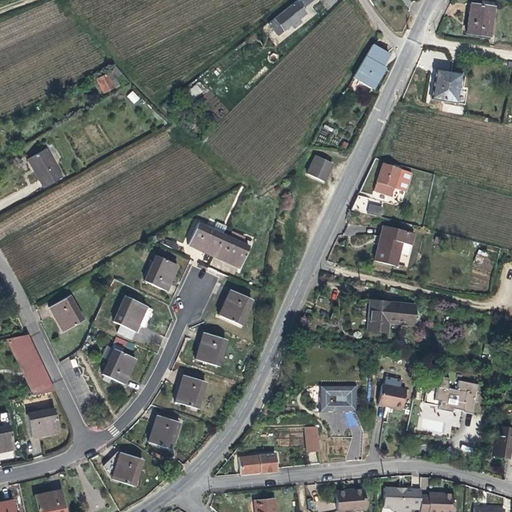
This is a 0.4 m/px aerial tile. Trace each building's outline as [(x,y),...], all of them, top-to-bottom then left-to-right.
[(305,8),(315,0),(300,0),(271,23),(281,36),(294,26),(296,28),(304,22),(302,19),(309,14),(305,8)] [(489,37),(493,7),(470,4),(469,15),(466,33),(489,37)] [(383,68),(381,67),(384,62),(388,54),(372,45),(353,77),(371,89),(383,68)] [(456,103),(461,74),(435,69),(434,77),(430,99),(456,103)] [(115,88),(108,74),(98,78),(105,93),(115,88)] [(199,83),(189,89),(193,97),(204,91),(199,83)] [(132,90),(126,96),(134,104),(140,98),(132,90)] [(46,186),(64,176),(49,148),(29,159),(35,170),(36,169),(40,176),(46,186)] [(323,182),(332,163),(316,156),(307,174),(323,182)] [(390,197),(399,169),(382,164),(377,177),(373,191),(390,197)] [(379,217),(382,202),(382,201),(380,201),(357,195),(351,210),(354,211),(356,211),(369,215),(379,217)] [(232,226),(223,221),(220,227),(213,224),(212,226),(228,234),(232,226)] [(218,254),(228,234),(212,226),(204,222),(193,243),(198,246),(200,247),(201,245),(218,254)] [(410,245),(413,233),(382,225),(378,241),(373,261),(394,266),(400,242),(410,245)] [(246,244),(250,238),(238,231),(234,238),(246,244)] [(234,238),(228,234),(218,254),(216,256),(222,259),(224,260),(226,258),(243,267),(253,248),(246,244),(234,238)] [(477,250),(475,262),(483,263),(486,252),(477,250)] [(172,275),(178,262),(159,252),(147,277),(169,288),(173,280),(170,279),(172,275)] [(144,297),(130,289),(127,292),(142,300),(144,297)] [(127,292),(126,292),(114,316),(134,327),(138,320),(145,323),(147,320),(153,306),(142,300),(127,292)] [(241,327),(253,303),(231,292),(228,298),(231,300),(229,303),(222,317),(241,327)] [(84,318),(70,295),(50,306),(54,313),(56,312),(59,318),(66,329),(84,318)] [(412,325),(414,305),(377,301),(368,300),(365,330),(386,332),(387,323),(412,325)] [(217,366),(226,340),(204,331),(201,339),(202,339),(201,345),(196,358),(217,366)] [(27,337),(26,333),(7,338),(19,366),(25,382),(31,395),(52,390),(46,377),(42,376),(39,369),(37,365),(39,363),(27,337)] [(19,366),(7,338),(1,339),(13,368),(19,366)] [(126,366),(133,354),(113,345),(100,369),(122,380),(126,373),(124,372),(126,366)] [(202,382),(179,374),(177,382),(179,383),(177,389),(173,401),(193,408),(202,382)] [(472,412),(478,384),(457,380),(456,390),(450,388),(452,382),(448,382),(449,378),(435,376),(432,391),(426,390),(423,403),(439,406),(438,409),(446,411),(451,412),(451,408),(472,412)] [(24,396),(31,395),(25,382),(19,383),(24,396)] [(401,408),(404,389),(381,384),(376,404),(390,406),(401,408)] [(354,411),(354,386),(326,386),(326,393),(318,394),(318,412),(338,411),(354,411)] [(46,433),(60,429),(54,407),(29,413),(34,436),(46,433)] [(176,422),(153,413),(150,421),(153,422),(150,430),(146,441),(167,449),(176,422)] [(0,450),(16,446),(11,425),(0,427),(0,450)] [(511,427),(498,425),(493,454),(501,456),(502,451),(509,452),(511,452),(511,427)] [(318,426),(304,426),(306,452),(320,452),(318,426)] [(40,453),(39,439),(31,439),(32,454),(40,453)] [(109,452),(104,455),(113,475),(120,456),(118,455),(120,448),(120,447),(109,452)] [(120,447),(120,448),(118,455),(120,456),(113,475),(133,482),(143,456),(120,447)] [(275,462),(274,453),(238,457),(239,475),(276,471),(275,462)] [(427,489),(428,477),(420,477),(420,488),(427,489)] [(64,511),(66,511),(60,488),(52,490),(52,493),(42,495),(33,497),(36,511),(64,511)] [(417,508),(417,496),(418,489),(393,488),(383,488),(383,509),(389,509),(400,508),(400,511),(408,511),(409,508),(417,508)] [(358,511),(358,491),(346,490),(332,490),(332,510),(358,511)] [(425,494),(424,496),(417,496),(417,508),(416,511),(449,511),(450,495),(432,494),(425,494)] [(0,511),(11,511),(8,500),(1,502),(1,504),(0,504),(0,511)] [(273,511),(273,502),(253,503),(254,511),(273,511)]
